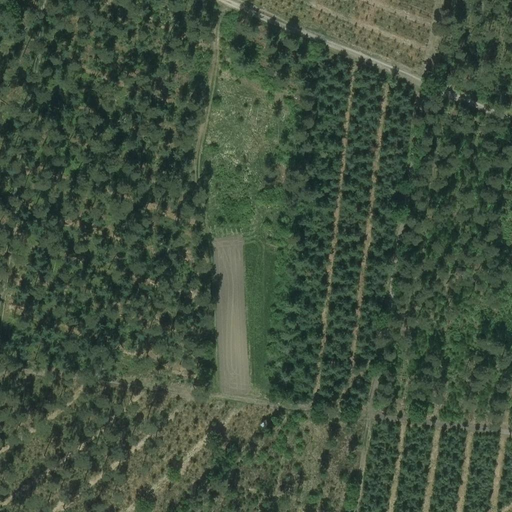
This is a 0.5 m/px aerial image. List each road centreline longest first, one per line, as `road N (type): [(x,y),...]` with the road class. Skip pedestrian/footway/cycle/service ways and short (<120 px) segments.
road 1 (track): [(353,511),(441,0)]
road 2 (track): [(0,371),(511,432)]
road 3 (track): [(211,393),(213,276),(197,160),(218,20),(231,3)]
road 4 (track): [(47,0),(0,319)]
road 5 (track): [(222,0),(511,123)]
